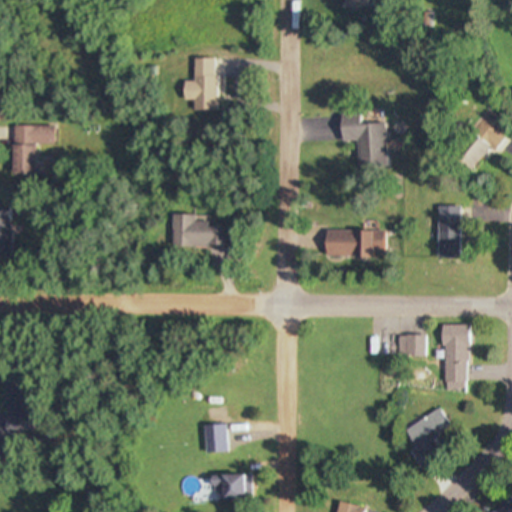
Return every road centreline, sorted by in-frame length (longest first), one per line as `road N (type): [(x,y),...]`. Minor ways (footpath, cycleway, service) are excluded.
road 1 (residential): [(0,297),(511,307)]
road 2 (residential): [(288,511),(289,0)]
road 3 (residential): [(427,511),(511,418)]
